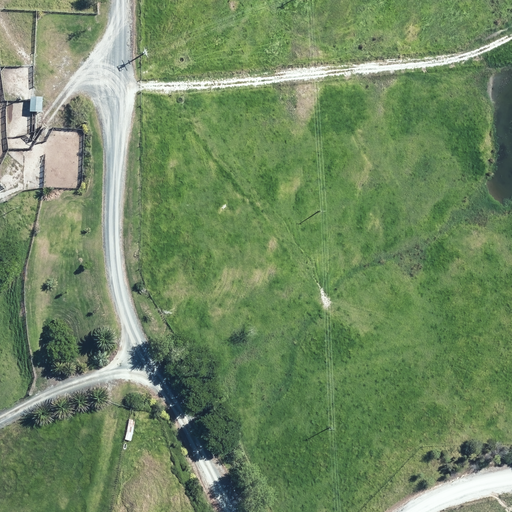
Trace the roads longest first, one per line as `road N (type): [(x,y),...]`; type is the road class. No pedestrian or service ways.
road 1 (unclassified): [(145,363),(116,279),(120,0)]
road 2 (unclassified): [(230,511),(183,415),(145,363)]
road 3 (unclassified): [(145,363),(54,392),(0,420)]
